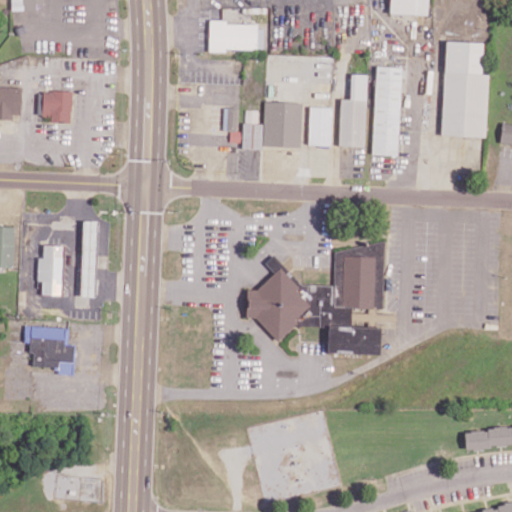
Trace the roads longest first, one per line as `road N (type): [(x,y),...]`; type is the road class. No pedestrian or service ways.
road 1 (residential): [(0,178),(511,201)]
road 2 (primary): [(133,511),(147,0)]
road 3 (residential): [(353,511),(465,478),(511,475)]
